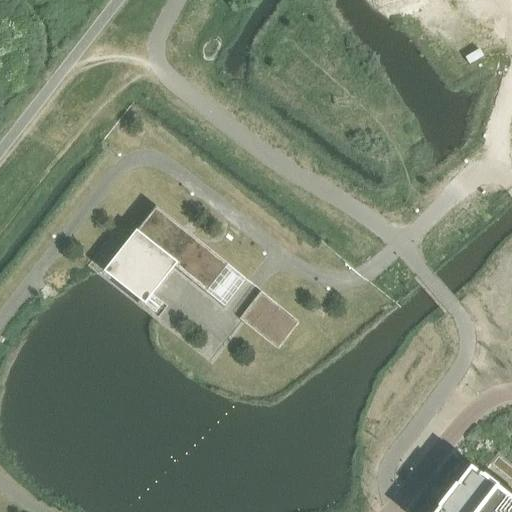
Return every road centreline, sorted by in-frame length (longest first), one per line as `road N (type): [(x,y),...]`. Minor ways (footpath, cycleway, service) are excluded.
road 1 (residential): [(511,390),(470,409),(382,511)]
road 2 (residential): [(511,182),(480,174),(407,234)]
